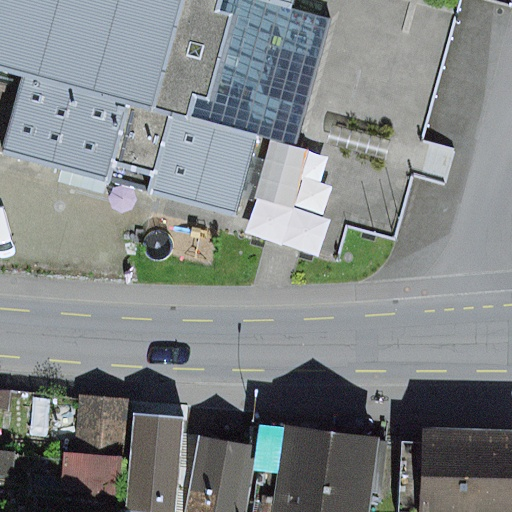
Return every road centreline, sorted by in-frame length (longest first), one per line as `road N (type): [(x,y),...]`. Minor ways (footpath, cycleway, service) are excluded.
road 1 (primary): [(460,343),(263,345),(0,331)]
road 2 (residential): [(460,343),(463,284),(511,112)]
